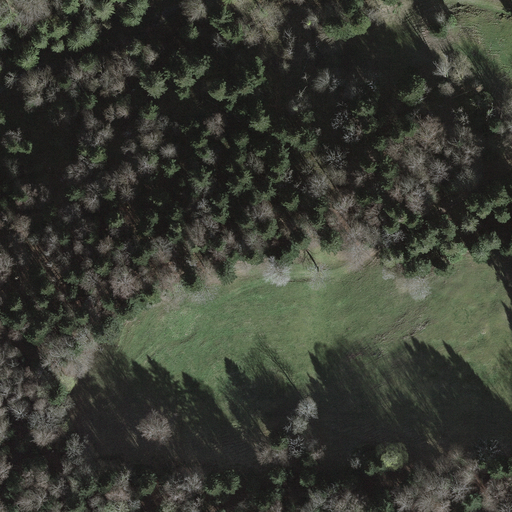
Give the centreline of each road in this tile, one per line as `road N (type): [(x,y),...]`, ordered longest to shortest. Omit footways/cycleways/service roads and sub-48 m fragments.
road 1 (track): [(61,423),(196,312),(244,284),(344,269),(474,189),(511,176)]
road 2 (track): [(0,71),(117,30),(168,0)]
